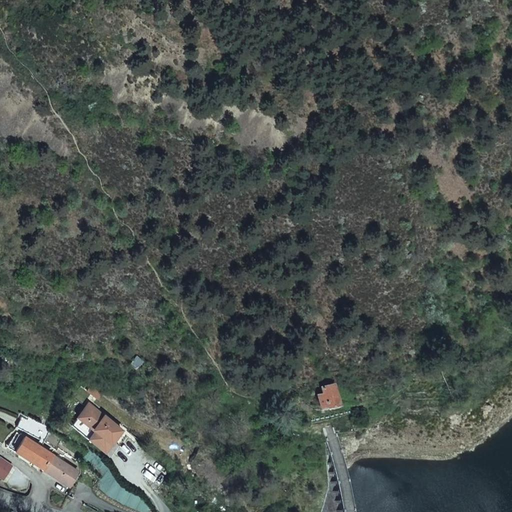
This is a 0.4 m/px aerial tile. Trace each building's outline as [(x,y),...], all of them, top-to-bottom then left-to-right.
[(319,407),(337,404),(333,384),(321,387),(322,393),(316,394),(319,407)] [(70,425),(102,452),(120,431),(87,404),(70,425)] [(45,430),(22,416),(16,425),(39,440),(45,430)] [(6,444),(15,450),(14,452),(41,469),(50,454),(21,435),(17,441),(11,437),(6,444)] [(50,454),(41,469),(52,476),(68,486),(77,472),(50,454)] [(0,463),(0,479),(7,485),(18,468),(3,458),(0,463)]
